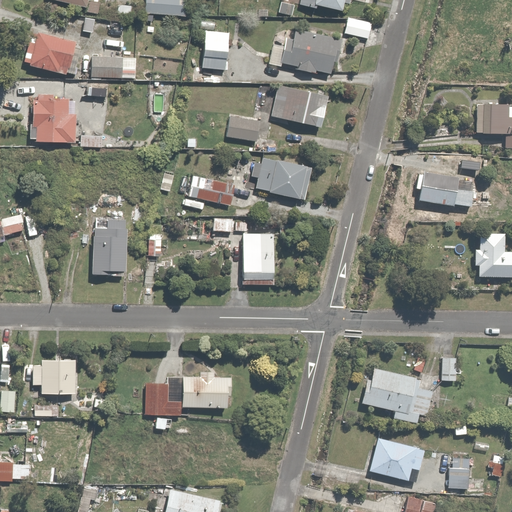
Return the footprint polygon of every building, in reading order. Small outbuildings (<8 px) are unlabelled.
[(58,0),(87,8),(86,11),(97,15),(100,3),(90,0),(58,0)] [(187,0),(146,0),(146,14),(187,15),(187,0)] [(302,0),(302,2),(317,6),(316,8),(345,14),(347,2),(351,3),(352,0),(302,0)] [(133,4),(117,4),(117,14),(133,14),(133,4)] [(371,18),(353,17),(351,35),(370,37),(371,18)] [(319,71),(334,74),(339,47),(335,46),(337,37),(298,28),(295,39),(288,38),(286,46),(273,44),(269,63),(282,66),(283,63),(297,66),(296,70),(318,75),(319,71)] [(231,30),(206,30),(204,68),(229,70),(231,30)] [(32,66),(66,77),(68,77),(78,44),(40,33),(38,39),(33,38),(26,61),(33,63),(32,66)] [(137,54),(93,54),(93,79),(137,79),(137,54)] [(280,85),(272,115),(323,128),(330,99),(280,85)] [(40,98),(34,98),(33,125),(31,125),(30,141),(36,142),(36,143),(77,144),(78,115),(70,114),(71,100),(52,99),(52,95),(40,95),(40,98)] [(511,104),(477,104),(476,135),(507,136),(507,149),(511,148),(511,104)] [(262,119),(230,116),(228,137),(259,141),(262,119)] [(105,134),(82,134),(82,147),(105,148),(105,134)] [(313,167),(263,158),(257,189),(270,191),(270,194),(307,200),(313,167)] [(461,179),(425,173),(424,175),(420,174),(417,188),(422,189),(419,201),(456,207),(456,206),(498,206),(498,191),(459,190),(461,179)] [(194,176),(189,196),(232,206),(237,186),(194,176)] [(88,194),(79,193),(76,229),(89,230),(91,207),(87,206),(88,194)] [(233,216),(215,216),(215,231),(233,230),(233,216)] [(94,273),(126,274),(129,220),(97,218),(94,273)] [(248,220),(235,220),(235,230),(248,230),(248,220)] [(276,233),(245,232),(244,282),(275,283),(276,233)] [(481,249),(476,249),(476,266),(480,266),(479,277),(511,277),(511,251),(507,251),(507,235),(499,235),(499,233),(485,233),(485,234),(481,234),(481,249)] [(164,238),(151,238),(150,257),(163,257),(164,238)] [(456,356),(443,355),(442,381),(456,381),(456,356)] [(43,385),(43,396),(77,396),(77,358),(43,358),(43,366),(33,366),(33,385),(43,385)] [(368,378),(362,403),(396,412),(395,417),(419,424),(422,414),(428,416),(434,391),(420,388),(422,379),(375,368),(372,379),(368,378)] [(183,417),(183,409),(229,409),(229,395),(233,395),(233,376),(216,376),(216,371),(200,371),(200,377),(168,377),(168,383),(147,382),(146,417),(183,417)] [(18,390),(3,389),(1,411),(16,413),(18,390)] [(36,404),(36,416),(55,417),(55,404),(36,404)] [(29,421),(8,421),(8,432),(29,433),(29,421)] [(426,448),(380,436),(370,472),(409,482),(412,468),(420,470),(426,448)] [(151,439),(145,465),(195,476),(202,445),(164,437),(163,442),(151,439)] [(452,467),(449,466),(449,486),(472,486),(472,466),(474,466),(474,457),(453,457),(452,467)] [(13,461),(0,460),(0,480),(13,480),(13,461)] [(165,511),(139,506),(137,511),(120,511),(117,511),(116,511),(222,511),(225,501),(171,488),(167,501),(165,511)] [(420,511),(433,511),(435,505),(423,502),(420,511)]
